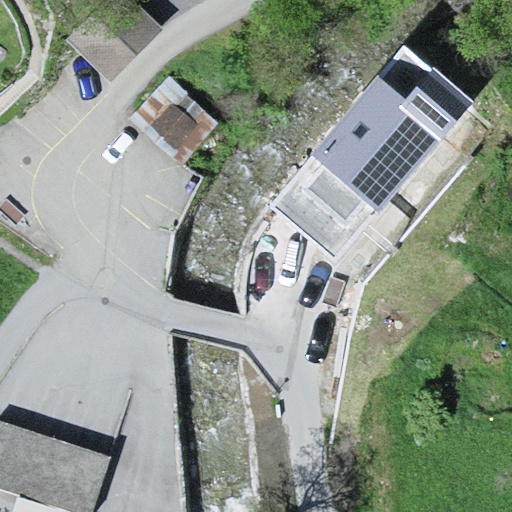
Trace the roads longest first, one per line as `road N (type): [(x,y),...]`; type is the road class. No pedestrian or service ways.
road 1 (residential): [(93,303),(91,180),(112,132),(188,43),(255,0)]
road 2 (residential): [(315,511),(287,367),(247,332),(130,302),(93,303)]
road 3 (residential): [(93,303),(42,319),(0,371)]
